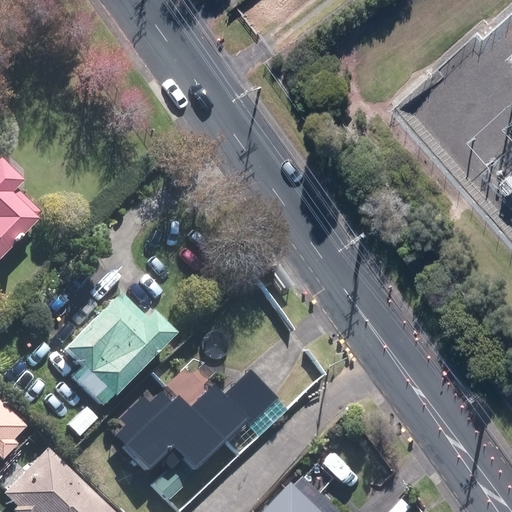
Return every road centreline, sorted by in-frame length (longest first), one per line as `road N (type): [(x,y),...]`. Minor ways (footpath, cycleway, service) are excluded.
road 1 (residential): [(502,511),(138,0)]
road 2 (track): [(201,88),(319,0)]
